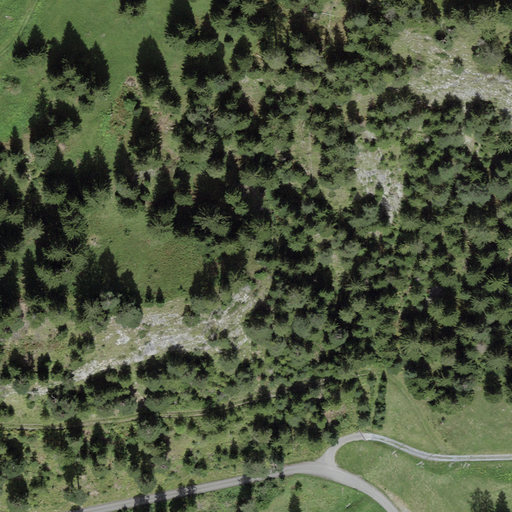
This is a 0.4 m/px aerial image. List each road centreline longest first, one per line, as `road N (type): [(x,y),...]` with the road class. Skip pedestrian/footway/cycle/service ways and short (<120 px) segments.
road 1 (track): [(391,511),(350,478),(295,467),(91,511)]
road 2 (track): [(511,456),(438,458),(346,443),(324,469)]
